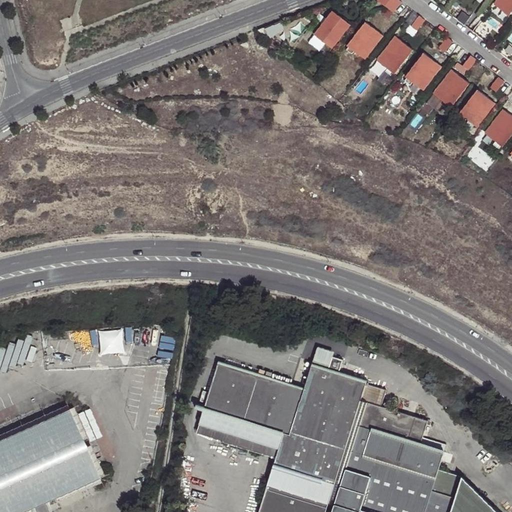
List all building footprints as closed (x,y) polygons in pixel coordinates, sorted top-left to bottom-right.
[(401,1),(399,0),(393,0),(388,8),(393,12),(401,1)] [(511,0),(496,0),(494,4),(509,15),(511,11),(511,0)] [(461,5),(452,16),(464,24),(472,14),(461,5)] [(333,11),(314,35),(332,49),(351,25),(333,11)] [(425,19),(419,15),(411,26),(417,30),(425,19)] [(480,21),(472,31),(483,40),(492,29),(480,21)] [(282,22),(266,28),(272,37),(284,29),(282,22)] [(366,22),(347,46),(365,59),(383,36),(366,22)] [(396,36),(377,60),(395,74),(413,50),(396,36)] [(447,36),(439,47),(445,52),(453,41),(447,36)] [(511,44),(508,42),(500,52),(511,61),(511,59),(511,44)] [(424,53),(405,76),(423,90),(442,66),(424,53)] [(471,55),(462,65),(468,70),(477,59),(471,55)] [(452,70),(434,93),(451,107),(470,83),(452,70)] [(499,76),(490,87),(496,92),(505,81),(499,76)] [(478,89),(459,113),(477,127),(496,103),(478,89)] [(511,116),(503,109),(485,133),(503,147),(511,134),(511,116)] [(325,511),(327,509),(333,510),(332,511),(497,511),(463,477),(439,469),(444,451),(420,444),(427,420),(380,406),(385,389),(371,385),(365,383),(366,380),(338,371),(342,359),(335,357),(338,348),(313,344),(310,355),(313,356),(303,386),(219,360),(206,405),(204,410),(198,430),(277,455),(259,511),(325,511)] [(206,405),(197,402),(196,408),(204,410),(206,405)] [(70,409),(0,439),(0,511),(23,511),(100,478),(70,409)]
